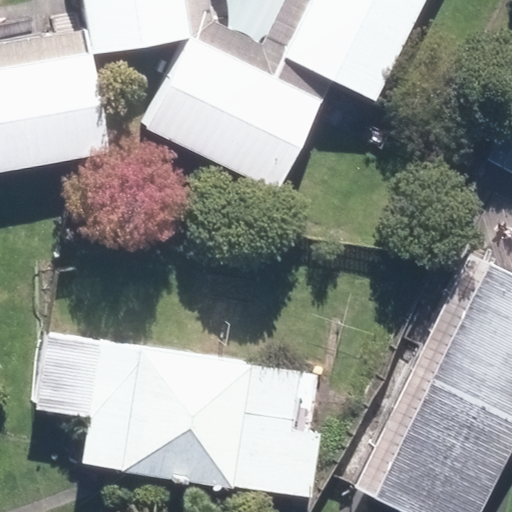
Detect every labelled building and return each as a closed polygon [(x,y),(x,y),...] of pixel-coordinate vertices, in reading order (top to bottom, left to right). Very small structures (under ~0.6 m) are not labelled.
[(180,0),(80,0),(85,30),(89,52),(186,35),(180,0)] [(304,0),(278,54),(372,100),(421,0),(304,0)] [(85,30),(0,43),(0,168),(104,151),(89,52),(85,30)] [(318,100),(186,35),(143,123),(274,188),(318,100)] [(0,324),(33,329),(49,210),(0,203),(0,324)] [(511,211),(358,511),(503,511),(511,496),(511,211)] [(325,372),(44,330),(32,411),(81,418),(74,462),(307,496),(325,372)]
